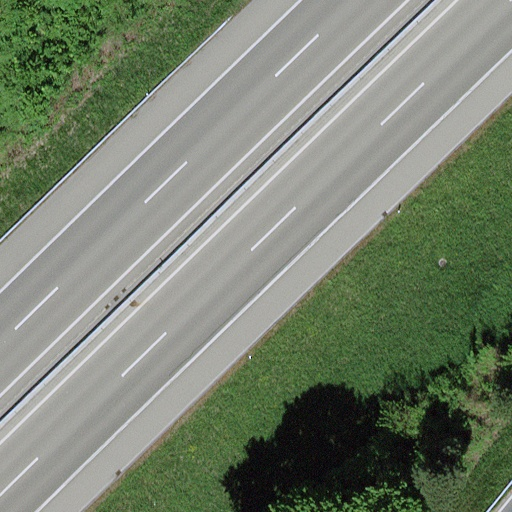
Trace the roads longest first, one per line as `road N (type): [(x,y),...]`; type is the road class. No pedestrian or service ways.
road 1 (motorway): [(8,511),(511,30)]
road 2 (motorway): [(353,0),(0,327)]
